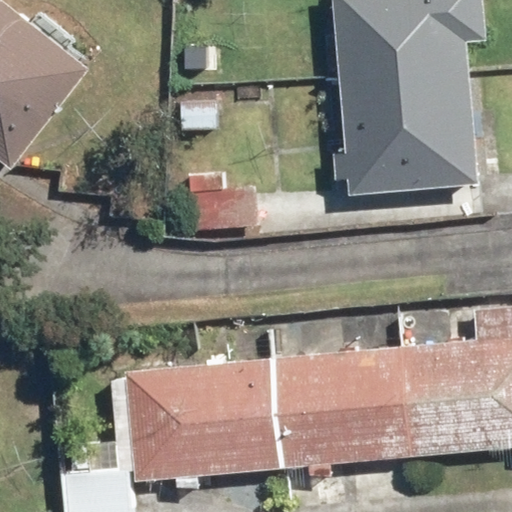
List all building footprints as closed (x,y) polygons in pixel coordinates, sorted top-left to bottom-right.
[(0,0),(0,153),(18,168),(96,70),(7,0),(0,0)] [(335,0),(342,77),(473,65),(472,42),(490,40),(486,0),(335,0)] [(342,77),(351,189),(483,178),(473,65),(342,77)] [(194,180),(193,227),(264,228),(265,181),(194,180)] [(139,473),(511,440),(511,302),(474,305),(476,332),(128,363),(139,473)]
